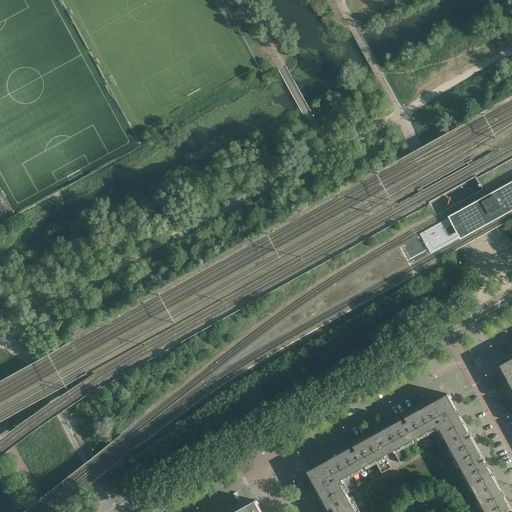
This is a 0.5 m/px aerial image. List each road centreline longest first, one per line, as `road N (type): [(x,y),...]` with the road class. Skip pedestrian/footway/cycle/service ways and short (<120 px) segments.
road 1 (track): [(0,336),(353,139)]
road 2 (tertiary): [(258,440),(448,334)]
road 3 (tertiary): [(127,511),(258,440)]
road 4 (residential): [(511,450),(448,334)]
